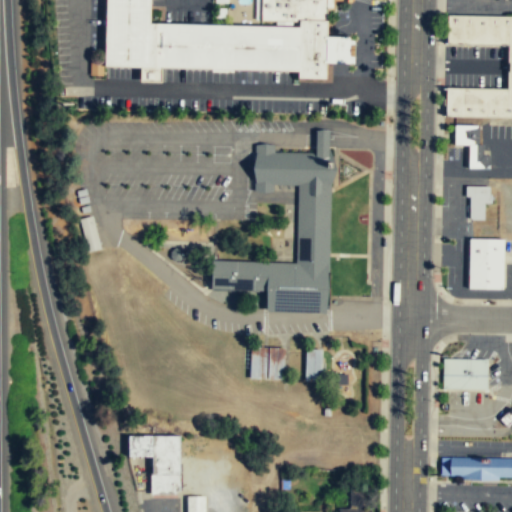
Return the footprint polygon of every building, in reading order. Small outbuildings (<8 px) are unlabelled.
[(104,0),(148,0),(148,23),(253,26),(298,27),(298,21),(298,19),(326,20),(327,20),(326,63),(326,79),(296,78),(296,71),(160,68),(160,83),(139,82),(139,68),(103,67),(104,0)] [(326,20),(326,9),(333,9),(333,0),(260,0),(260,20),(298,21),(298,19),(326,20)] [(511,15),(451,15),(450,44),(510,45),(509,88),(449,88),(449,116),(511,117),(511,15)] [(89,76),(102,76),(102,61),(89,61),(89,76)] [(489,168),(489,155),(486,155),(485,153),(483,153),(482,145),(478,145),(478,125),(454,125),(454,145),(469,145),(468,168),(489,168)] [(326,314),(330,153),(257,151),(256,189),(274,190),(274,184),(299,185),(298,203),(296,263),(268,262),(218,260),(213,260),(213,287),(213,289),(235,290),(253,291),(270,291),(269,307),(269,312),(276,313),(321,314),(326,314)] [(484,220),(484,203),(491,203),(491,194),(489,194),(489,186),(465,185),(465,197),(469,197),(469,218),(471,220),(484,220)] [(87,251),(100,248),(91,218),(78,221),(87,251)] [(503,289),(503,239),(469,239),(468,289),(503,289)] [(182,256),(182,251),(179,247),(173,247),(170,250),(169,256),(173,260),(178,260),(182,256)] [(266,346),(265,378),(248,378),(250,345),(264,346),(266,346)] [(284,347),(284,352),(283,376),(283,379),(266,378),(268,346),(284,347)] [(320,380),(321,348),(319,348),(305,348),(305,352),(304,377),(304,380),(320,380)] [(486,388),(487,358),(442,358),(442,387),(486,388)] [(347,373),(347,384),(336,384),(336,373),(347,373)] [(506,426),(511,420),(511,414),(507,410),(498,419),(506,426)] [(179,490),(179,435),(127,435),(127,456),(151,456),(151,473),(149,473),(149,494),(176,494),(176,490),(179,490)] [(511,476),(511,457),(440,456),(440,474),(449,474),(449,478),(463,478),(463,479),(480,480),(498,479),(498,476),(511,476)] [(366,509),(366,488),(351,488),(351,509),(340,509),(340,511),(372,511),(372,509),(366,509)] [(204,511),(204,497),(186,497),(186,511),(204,511)]
